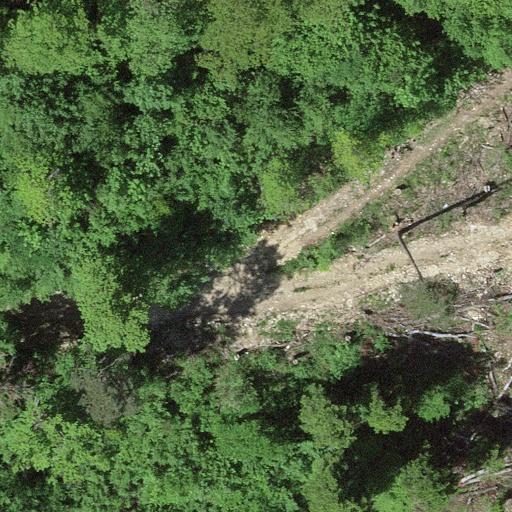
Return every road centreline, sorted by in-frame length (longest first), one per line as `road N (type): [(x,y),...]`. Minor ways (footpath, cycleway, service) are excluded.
road 1 (track): [(511,56),(286,253),(168,302),(0,305)]
road 2 (track): [(168,302),(371,273),(511,239)]
